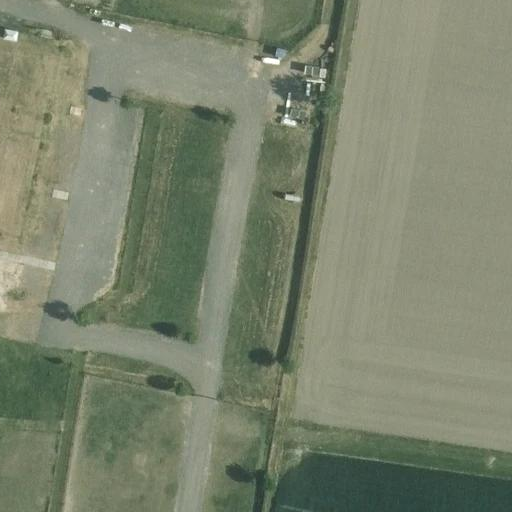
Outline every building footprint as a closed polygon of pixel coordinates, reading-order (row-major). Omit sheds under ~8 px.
[(150,8),(151,1),(146,0),(124,0),(124,3),(150,8)] [(0,18),(0,227),(20,230),(27,192),(48,195),(51,176),(59,177),(66,134),(54,132),(60,99),(69,101),(77,55),(59,52),(63,29),(0,18)] [(118,126),(139,128),(142,91),(120,90),(118,126)] [(290,120),(291,104),(262,102),(261,118),(290,120)] [(184,239),(194,241),(202,211),(192,209),(184,239)] [(267,247),(272,233),(251,226),(246,239),(267,247)] [(31,284),(35,258),(10,254),(6,281),(31,284)] [(21,285),(18,304),(30,305),(32,286),(21,285)]
